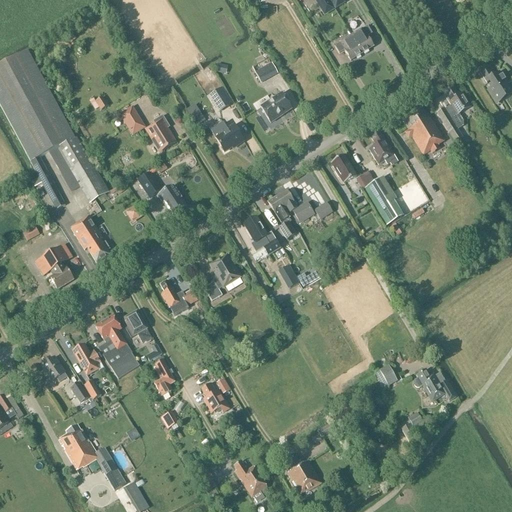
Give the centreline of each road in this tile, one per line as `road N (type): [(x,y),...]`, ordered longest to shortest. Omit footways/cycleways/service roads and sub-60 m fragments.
road 1 (tertiary): [(0,363),(307,155)]
road 2 (track): [(303,449),(277,452),(213,352),(155,308),(135,271)]
road 3 (tertiary): [(307,155),(511,19)]
road 4 (unclassified): [(426,347),(307,155)]
road 5 (track): [(225,460),(125,279)]
